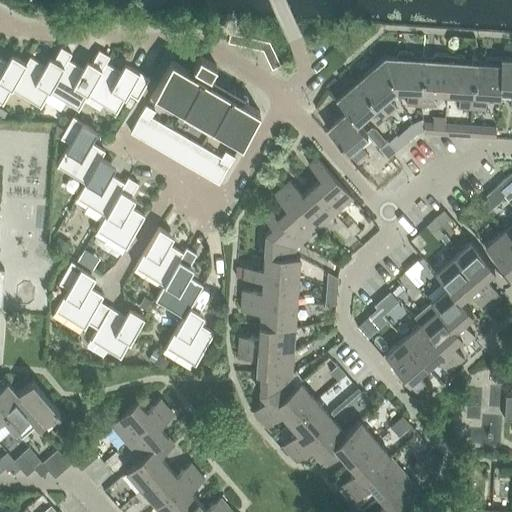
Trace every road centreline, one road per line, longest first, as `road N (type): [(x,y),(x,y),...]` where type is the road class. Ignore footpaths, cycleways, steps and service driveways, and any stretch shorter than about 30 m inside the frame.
road 1 (residential): [(290,97),(194,43),(0,29)]
road 2 (residential): [(290,97),(224,203),(114,139)]
road 3 (residential): [(392,386),(346,329),(347,268),(387,236),(389,215)]
road 4 (residential): [(290,97),(389,215)]
road 5 (residential): [(511,149),(485,147),(389,215)]
